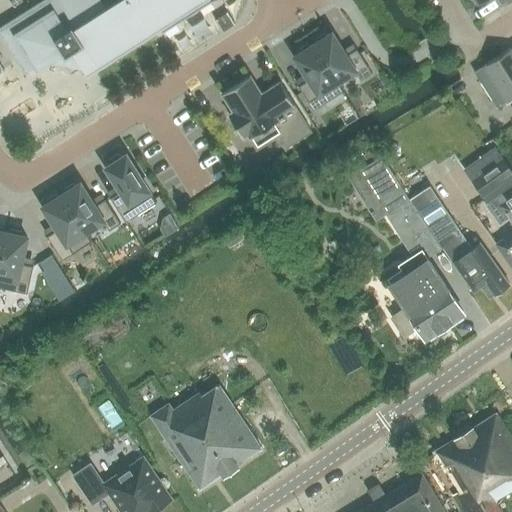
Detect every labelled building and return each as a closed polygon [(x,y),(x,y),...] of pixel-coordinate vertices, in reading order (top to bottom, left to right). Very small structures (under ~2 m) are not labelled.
[(101,0),(46,0),(0,29),(0,30),(27,72),(37,65),(39,68),(48,63),(65,66),(71,75),(83,67),(87,73),(159,27),(163,32),(209,3),(211,2),(213,1),(214,0),(110,0),(104,4),(101,0)] [(227,11),(215,19),(223,32),(235,24),(227,11)] [(324,33),(315,39),(316,43),(313,44),(338,81),(354,70),(360,80),(372,72),(357,48),(347,55),(332,33),(328,35),(324,33)] [(308,43),(298,49),(299,54),(295,56),(309,79),(299,85),(314,109),(344,90),(338,81),(313,44),(311,46),(308,43)] [(511,47),(498,57),(511,78),(511,47)] [(511,97),(511,78),(498,57),(475,71),(497,107),(511,97)] [(251,75),(221,93),(233,111),(228,114),(244,138),(248,135),(257,149),(280,135),(287,146),(311,131),(280,81),(262,92),(251,75)] [(446,103),(427,111),(444,153),(463,146),(446,103)] [(200,129),(187,134),(192,146),(205,141),(200,129)] [(486,151),(495,146),(490,137),(447,164),(457,179),(491,158),(486,151)] [(123,156),(118,153),(109,159),(109,164),(106,167),(121,191),(110,197),(125,221),(157,202),(126,154),(123,156)] [(442,248),(381,155),(368,162),(349,175),(376,220),(387,213),(415,255),(401,264),(406,272),(390,283),(406,308),(393,316),(405,334),(418,325),(426,337),(464,312),(427,258),(442,248)] [(206,174),(220,167),(215,157),(202,164),(206,174)] [(511,171),(504,160),(474,181),(488,201),(494,196),(511,184),(511,171)] [(105,199),(95,205),(81,183),(77,185),(73,183),(63,189),(64,193),(62,195),(85,231),(86,231),(103,220),(109,230),(120,222),(105,199)] [(511,184),(494,196),(511,221),(511,231),(495,243),(511,267),(511,184)] [(60,196),(56,194),(47,199),(47,204),(43,206),(57,229),(47,235),(62,259),(92,240),(86,231),(85,231),(62,195),(60,196)] [(451,258),(464,249),(440,212),(445,209),(440,201),(421,213),(451,258)] [(22,231),(11,229),(8,232),(6,232),(0,257),(0,287),(27,293),(34,265),(21,263),(27,237),(23,236),(22,231)] [(481,242),(454,260),(474,290),(482,284),(486,291),(491,288),(495,294),(509,284),(481,242)] [(42,272),(50,285),(65,275),(52,255),(41,262),(45,270),(42,272)] [(150,416),(158,428),(184,467),(199,489),(261,448),(219,384),(203,395),(200,392),(173,409),(169,403),(150,416)] [(456,438),(435,451),(461,492),(458,493),(469,511),(505,511),(505,510),(511,505),(511,435),(498,412),(473,427),(467,425),(457,431),(456,438)] [(73,476),(92,505),(109,493),(121,511),(154,511),(172,500),(143,456),(103,483),(90,463),(73,476)] [(376,500),(356,511),(446,511),(422,472),(384,495),(382,492),(374,497),(376,500)]
